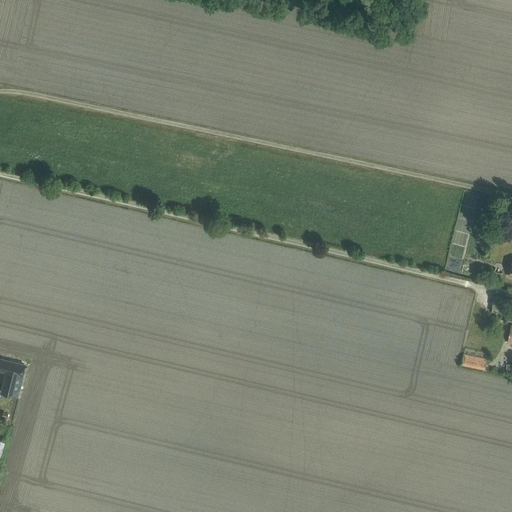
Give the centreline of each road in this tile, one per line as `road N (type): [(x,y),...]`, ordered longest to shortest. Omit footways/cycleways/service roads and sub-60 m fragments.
road 1 (track): [(511,196),(0,91)]
road 2 (track): [(502,291),(0,172)]
